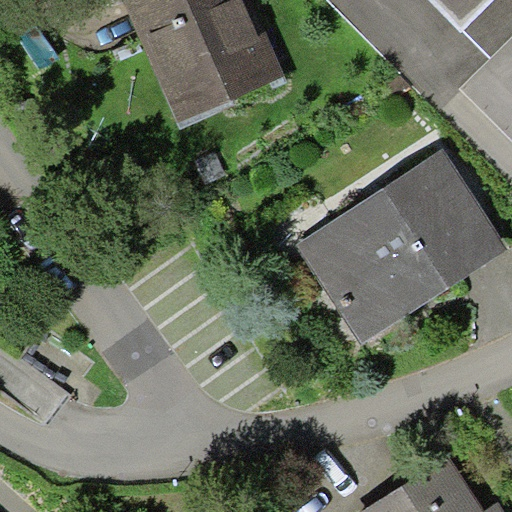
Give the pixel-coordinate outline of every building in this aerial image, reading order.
[(252,0),(123,0),(180,129),(239,103),(237,97),(286,75),(252,0)] [(430,0),(460,30),(491,0),(430,0)] [(508,249),(443,149),(296,245),(361,344),(508,249)] [(226,172),(215,150),(194,160),(205,182),(226,172)] [(448,454),(360,511),(504,511),(498,502),(486,510),(448,454)]
